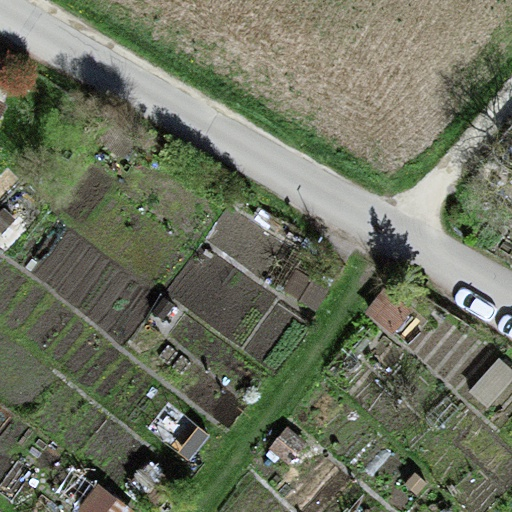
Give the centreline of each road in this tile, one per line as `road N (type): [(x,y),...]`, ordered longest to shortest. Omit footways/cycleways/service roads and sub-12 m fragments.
road 1 (residential): [(511,298),(0,11)]
road 2 (track): [(403,235),(511,92)]
